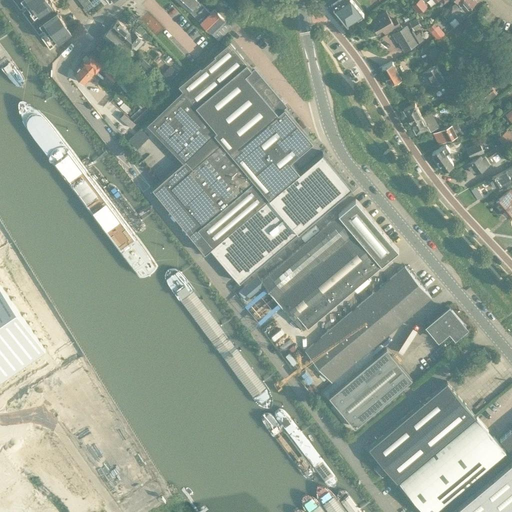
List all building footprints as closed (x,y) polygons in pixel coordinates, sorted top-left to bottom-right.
[(37,19),(54,6),(49,0),(35,0),(27,6),(37,19)] [(209,13),(202,5),(196,0),(179,0),(190,8),(210,32),(210,31),(218,39),(231,27),(214,9),(209,13)] [(231,13),(247,0),(230,0),(225,5),(231,13)] [(336,0),(331,4),(334,7),(333,8),(347,24),(348,25),(355,19),(364,11),(354,0),(336,0)] [(426,6),(421,0),(418,0),(412,5),(418,13),(426,6)] [(470,5),(475,0),(456,0),(464,9),(466,8),(468,8),(470,7),(470,5)] [(86,10),(93,5),(90,1),(83,6),(86,10)] [(452,14),(457,10),(452,3),(447,7),(452,14)] [(46,31),(63,19),(54,6),(37,19),(46,31)] [(396,19),(392,22),(386,11),(370,21),(376,31),(382,28),(385,33),(399,24),(396,19)] [(414,29),(420,25),(416,18),(408,24),(410,27),(411,26),(414,29)] [(56,44),(73,32),(63,19),(46,31),(56,44)] [(142,36),(134,30),(131,34),(116,20),(108,28),(123,41),(131,49),(142,36)] [(406,25),(392,33),(395,38),(396,38),(404,50),(416,43),(424,38),(419,31),(416,33),(413,29),(409,31),(406,25)] [(79,34),(84,30),(81,26),(76,29),(79,34)] [(437,40),(443,35),(437,27),(431,32),(437,40)] [(124,56),(131,49),(123,41),(108,28),(96,41),(102,47),(107,41),(115,48),(116,48),(124,56)] [(185,91),(150,122),(183,160),(159,181),(152,187),(156,192),(187,230),(191,236),(204,252),(211,246),(238,281),(252,270),(350,187),(321,153),(298,172),(289,160),(313,140),(310,136),(289,112),(284,106),(278,111),(245,73),(252,68),(244,58),(229,41),(214,53),(215,55),(201,66),(200,65),(197,69),(195,70),(191,73),(179,85),(181,87),(185,91)] [(444,52),(440,46),(429,52),(432,59),(444,52)] [(109,61),(104,56),(95,48),(83,61),(94,72),(98,67),(112,81),(117,75),(105,65),(109,61)] [(160,56),(152,64),(159,70),(167,62),(160,56)] [(147,73),(152,67),(143,59),(138,65),(147,73)] [(115,60),(111,64),(116,69),(120,65),(115,60)] [(84,82),(94,72),(83,61),(73,72),(84,82)] [(389,83),(400,77),(391,61),(381,67),(385,75),(384,76),(389,83)] [(433,83),(443,77),(435,64),(423,71),(430,83),(432,81),(433,83)] [(170,66),(163,73),(170,79),(177,71),(170,66)] [(123,67),(119,71),(126,78),(130,74),(123,67)] [(446,76),(449,81),(458,76),(455,71),(446,76)] [(462,82),(459,76),(453,79),(449,81),(452,87),(456,85),(462,82)] [(142,106),(146,103),(123,77),(119,80),(142,106)] [(485,102),(497,92),(489,83),(477,93),(485,102)] [(94,89),(101,95),(104,92),(96,86),(94,89)] [(96,101),(101,96),(92,88),(88,94),(96,101)] [(458,100),(466,114),(477,108),(469,94),(458,100)] [(102,97),(98,101),(103,105),(107,101),(105,99),(104,98),(102,97)] [(126,104),(125,103),(123,102),(120,106),(127,112),(131,108),(126,104)] [(421,116),(422,116),(414,103),(403,109),(410,123),(421,116)] [(150,109),(149,108),(146,105),(141,110),(139,108),(131,116),(136,122),(150,109)] [(430,130),(439,125),(431,111),(422,116),(421,116),(410,123),(416,132),(427,125),(430,130)] [(124,113),(120,117),(132,127),(135,123),(124,113)] [(467,122),(474,119),(471,113),(464,116),(456,120),(458,124),(465,119),(467,122)] [(455,132),(460,130),(456,122),(433,134),(438,144),(456,135),(455,132)] [(61,128),(46,138),(153,287),(170,275),(61,128)] [(136,148),(148,137),(139,128),(128,140),(136,148)] [(511,134),(507,128),(497,137),(505,147),(511,141),(511,134)] [(470,157),(484,150),(479,141),(465,148),(470,157)] [(499,153),(504,149),(501,143),(495,146),(499,153)] [(438,149),(431,153),(443,170),(453,164),(446,154),(445,152),(449,149),(446,144),(441,146),(438,149)] [(490,158),(497,153),(494,148),(481,156),(480,154),(467,163),(474,173),(492,161),(490,158)] [(508,175),(511,172),(511,166),(505,170),(489,179),(494,187),(501,184),(503,187),(510,184),(508,180),(510,178),(508,175)] [(473,189),(471,190),(477,199),(479,198),(482,196),(476,187),(473,189)] [(507,217),(511,212),(511,195),(508,191),(495,202),(507,217)] [(380,264),(398,249),(355,198),(338,212),(338,213),(259,279),(256,274),(241,287),(249,296),(265,283),(293,317),(291,319),(300,329),(380,263),(380,264)] [(330,380),(430,296),(405,265),(304,349),(330,380)] [(443,344),(465,326),(449,307),(427,324),(443,344)] [(353,426),(411,378),(385,347),(327,395),(353,426)] [(481,365),(490,357),(484,349),(475,357),(481,365)] [(396,479),(474,414),(446,380),(368,445),(396,479)] [(426,511),(429,511),(505,450),(476,415),(399,479),(426,511)] [(508,447),(511,443),(511,427),(500,438),(508,447)] [(511,511),(511,459),(449,511),(511,511)] [(380,475),(384,472),(378,465),(374,468),(380,475)]
